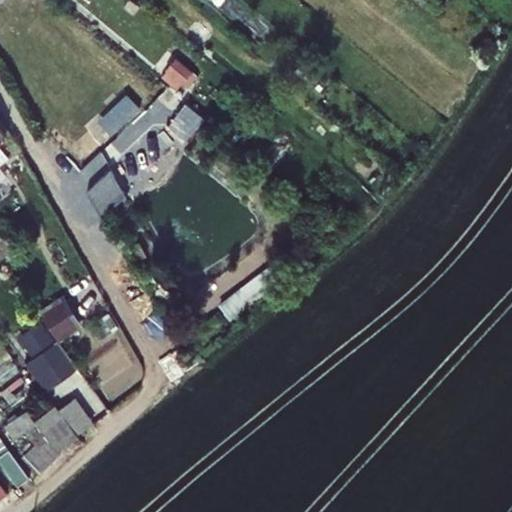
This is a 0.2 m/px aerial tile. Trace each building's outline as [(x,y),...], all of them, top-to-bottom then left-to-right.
[(201,67),(184,53),(174,65),(176,67),(191,79),(201,67)] [(191,79),(176,67),(169,74),(185,87),(191,79)] [(103,118),(117,133),(146,105),(132,90),(103,118)] [(0,116),(0,140),(11,131),(0,116)] [(90,184),(104,208),(130,193),(116,168),(90,184)] [(0,207),(24,241),(37,232),(0,179),(0,207)] [(74,295),(50,303),(61,335),(85,327),(74,295)] [(135,318),(123,298),(110,306),(121,326),(135,318)] [(52,388),(82,365),(44,317),(22,334),(38,354),(31,360),(52,388)] [(83,338),(71,346),(94,379),(107,369),(83,338)] [(77,394),(92,415),(98,411),(82,390),(77,394)] [(82,422),(92,415),(77,394),(67,401),(68,403),(82,422)] [(68,403),(35,428),(43,439),(57,457),(58,459),(74,447),(70,442),(88,429),(82,422),(68,403)] [(57,457),(43,439),(26,451),(40,470),(57,457)] [(22,455),(11,464),(27,486),(38,478),(22,455)] [(0,466),(0,498),(4,503),(19,492),(0,466)]
